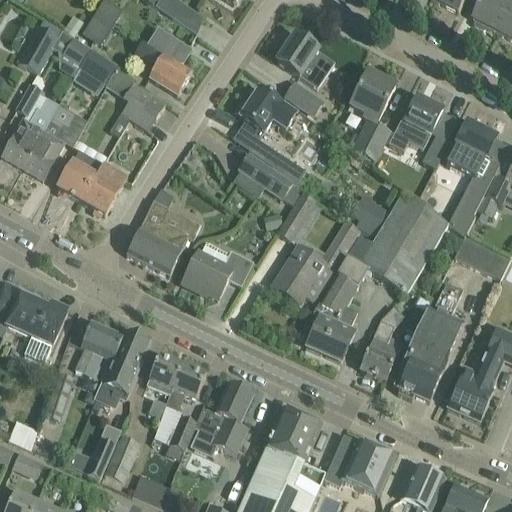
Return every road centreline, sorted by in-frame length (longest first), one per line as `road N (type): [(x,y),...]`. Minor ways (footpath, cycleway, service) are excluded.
road 1 (tertiary): [(511,482),(349,413),(89,280)]
road 2 (residential): [(89,280),(274,0)]
road 3 (residential): [(511,96),(323,0)]
